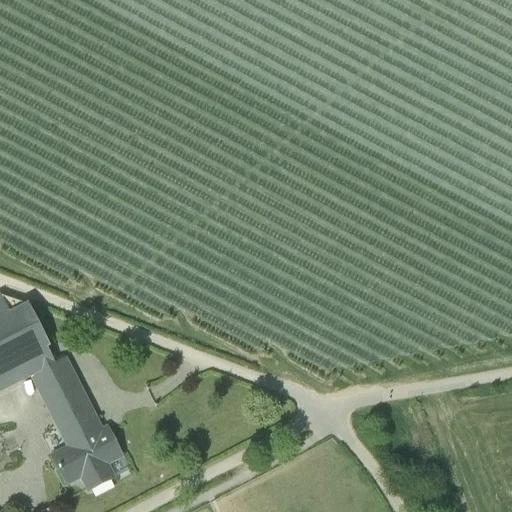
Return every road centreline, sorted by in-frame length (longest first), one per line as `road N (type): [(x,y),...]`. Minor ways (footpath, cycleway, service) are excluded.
road 1 (unclassified): [(320,415),(134,511)]
road 2 (unclassified): [(320,415),(366,398),(511,373)]
road 3 (track): [(171,348),(0,281)]
road 4 (unclassified): [(320,415),(286,390),(171,348)]
road 5 (unclassified): [(401,511),(362,455),(320,415)]
